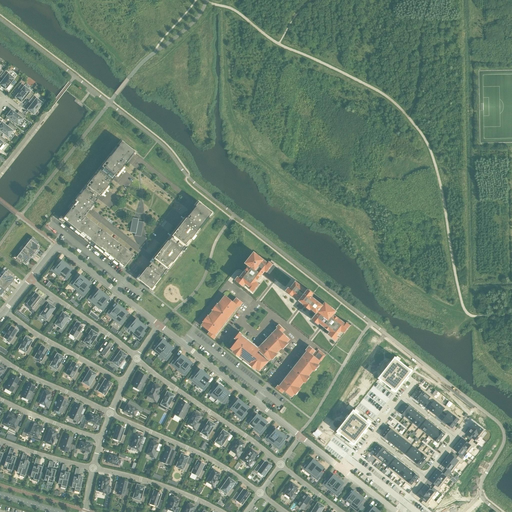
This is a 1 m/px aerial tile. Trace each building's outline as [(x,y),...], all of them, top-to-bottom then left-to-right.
[(13,79),(8,74),(9,74),(5,71),(1,77),(4,80),(0,84),(0,85),(5,89),(13,79)] [(28,99),(33,93),(30,90),(29,91),(24,87),(16,98),(21,102),(25,97),(28,99)] [(33,114),(42,103),(36,99),(37,98),(34,96),(29,102),(32,104),(28,110),(31,112),(30,113),(31,114),(32,114),(33,114)] [(22,120),(25,116),(19,112),(16,115),(11,111),(7,116),(18,124),(22,119),(22,120)] [(13,132),(16,129),(9,124),(7,127),(2,123),(0,124),(0,130),(8,137),(12,131),(13,132)] [(113,180),(134,152),(121,142),(100,170),(84,189),(61,219),(123,268),(133,255),(84,216),(97,199),(113,180)] [(151,289),(211,213),(198,203),(138,279),(151,289)] [(140,236),(141,236),(143,221),(143,223),(138,222),(138,218),(138,220),(132,219),(133,218),(132,218),(130,232),(135,233),(135,236),(135,235),(140,236)] [(39,247),(36,244),(38,242),(33,238),(26,246),(36,254),(39,250),(38,249),(39,247)] [(33,255),(34,253),(36,254),(26,246),(22,252),(32,260),(35,256),(33,255)] [(28,261),(30,259),(32,260),(22,252),(15,261),(20,265),(22,262),(27,266),(30,262),(28,261)] [(328,354),(345,333),(350,326),(350,325),(348,323),(347,325),(334,315),(337,311),(335,310),(326,303),(310,291),(299,281),(272,260),(269,264),(255,253),(246,264),(250,266),(243,275),(240,278),(238,277),(237,277),(238,278),(236,280),(235,279),(235,280),(328,354)] [(58,276),(66,265),(62,261),(58,266),(56,264),(51,270),(58,276)] [(68,273),(72,268),(71,268),(71,269),(66,265),(58,276),(59,274),(66,280),(70,275),(68,273)] [(14,278),(11,276),(13,273),(8,269),(1,278),(11,286),(15,282),(13,280),(14,278)] [(77,290),(85,280),(80,276),(81,276),(80,275),(76,280),(74,278),(69,284),(77,290)] [(8,286),(10,285),(11,286),(1,278),(0,279),(0,286),(7,292),(10,288),(8,286)] [(86,288),(90,283),(85,280),(77,290),(84,296),(89,290),(86,288)] [(95,305),(104,294),(99,291),(99,290),(95,295),(93,293),(88,299),(95,305)] [(37,303),(41,298),(38,295),(39,295),(36,293),(36,294),(35,293),(27,304),(32,308),(32,309),(35,312),(40,305),(37,303)] [(105,303),(109,298),(108,297),(108,298),(104,294),(95,305),(102,311),(107,304),(105,303)] [(199,327),(208,334),(214,339),(216,337),(215,336),(220,329),(219,328),(232,311),(234,312),(238,306),(240,307),(243,303),(237,298),(236,298),(234,302),(225,296),(218,304),(217,304),(212,310),(214,311),(209,316),(208,315),(203,322),(199,327)] [(50,313),(54,308),(51,306),(52,305),(49,303),(49,304),(48,304),(40,315),(46,319),(45,320),(49,322),(53,316),(50,313)] [(114,319),(122,309),(117,305),(118,305),(117,305),(114,309),(111,308),(106,314),(114,319)] [(123,317),(127,312),(122,309),(114,319),(121,325),(126,319),(123,317)] [(68,324),(65,322),(68,317),(63,313),(55,324),(61,328),(58,331),(62,334),(68,324)] [(132,334),(141,323),(136,320),(136,319),(132,324),(130,322),(126,327),(133,333),(132,334)] [(79,332),(82,326),(77,322),(69,334),(75,337),(74,338),(78,341),(82,334),(79,332)] [(142,332),(146,327),(145,327),(141,323),(132,334),(139,340),(144,334),(142,332)] [(257,369),(260,371),(271,359),(272,360),(278,354),(277,353),(282,348),(283,348),(283,349),(289,344),(288,343),(288,344),(287,343),(290,340),(283,333),(285,330),(279,325),(277,327),(278,328),(272,334),(274,335),(258,351),(247,342),(248,341),(242,336),(243,334),(240,332),(235,339),(238,340),(231,349),(234,351),(233,352),(240,357),(240,356),(250,364),(249,365),(256,370),(257,369)] [(14,336),(17,330),(14,328),(15,327),(12,326),(12,327),(11,326),(4,338),(9,341),(9,342),(13,345),(17,338),(14,336)] [(94,340),(97,334),(91,331),(84,342),(89,345),(89,346),(93,349),(97,342),(94,340)] [(29,346),(32,340),(29,339),(29,338),(26,336),(26,337),(19,349),(25,352),(24,353),(28,355),(32,348),(29,346)] [(108,350),(111,345),(106,340),(98,351),(103,355),(103,356),(106,359),(111,352),(108,350)] [(159,355),(167,344),(163,340),(162,340),(159,345),(156,343),(151,349),(159,355)] [(168,353),(172,348),(172,347),(172,348),(167,344),(159,355),(166,361),(171,355),(168,353)] [(44,355),(47,350),(44,348),(45,347),(42,345),(41,346),(35,358),(40,361),(40,362),(44,364),(47,357),(44,355)] [(278,385),(276,388),(282,393),(283,393),(292,400),(296,395),(301,389),(300,388),(304,382),(305,383),(310,377),(309,376),(313,370),(315,371),(320,365),(319,365),(318,364),(325,355),(318,350),(317,352),(316,351),(310,346),(306,350),(308,351),(303,357),(304,358),(286,381),(285,380),(280,386),(278,385)] [(118,366),(126,355),(126,354),(124,352),(123,353),(120,351),(116,356),(113,354),(109,360),(112,363),(113,362),(118,366)] [(60,363),(63,358),(60,356),(60,355),(58,353),(57,354),(57,355),(56,354),(54,357),(55,357),(50,366),(56,369),(55,370),(59,372),(63,365),(60,363)] [(178,370),(186,359),(181,355),(182,355),(181,355),(177,360),(175,358),(170,364),(178,370)] [(395,358),(379,378),(396,391),(412,371),(395,358)] [(187,367),(191,363),(191,362),(191,363),(186,359),(178,370),(185,375),(190,369),(187,367)] [(75,371),(79,366),(73,362),(66,374),(71,377),(71,378),(75,380),(79,373),(75,371)] [(92,380),(96,374),(90,370),(83,382),(88,385),(88,386),(91,389),(96,382),(92,380)] [(196,385),(205,374),(200,370),(196,375),(194,373),(189,379),(196,385)] [(146,384),(143,382),(146,377),(140,374),(133,387),(142,392),(146,384)] [(206,382),(210,377),(209,377),(205,374),(196,385),(204,390),(209,384),(206,382)] [(18,386),(16,384),(19,379),(12,376),(5,389),(14,394),(18,386)] [(104,395),(111,383),(105,380),(102,385),(98,383),(94,390),(98,392),(104,395)] [(157,394),(158,391),(160,387),(159,387),(160,385),(156,383),(155,385),(154,384),(147,396),(153,399),(153,401),(156,403),(160,395),(157,394)] [(32,392),(34,387),(28,384),(22,396),(31,401),(34,394),(32,392)] [(215,399),(221,392),(224,389),(219,385),(215,389),(213,388),(208,394),(215,399)] [(48,400),(49,397),(51,393),(50,393),(50,391),(46,389),(45,391),(44,390),(39,403),(45,406),(45,407),(48,409),(51,401),(48,400)] [(225,397),(229,392),(228,392),(224,389),(221,392),(215,399),(215,400),(217,398),(224,404),(227,399),(225,397)] [(420,389),(414,398),(419,401),(425,393),(420,389)] [(170,401),(173,395),(167,392),(161,404),(167,407),(166,408),(170,410),(174,403),(170,401)] [(425,393),(419,401),(423,405),(430,397),(425,393)] [(64,406),(66,401),(60,398),(55,409),(64,413),(67,407),(64,406)] [(234,414),(240,407),(243,404),(238,400),(238,399),(234,404),(232,402),(228,407),(235,413),(234,414)] [(435,401),(428,409),(433,413),(440,405),(435,401)] [(187,411),(185,410),(187,405),(181,402),(174,415),(183,420),(187,411)] [(135,404),(134,408),(127,404),(124,411),(124,413),(127,415),(128,413),(134,416),(137,410),(141,412),(143,408),(135,404)] [(244,412),(248,407),(247,407),(243,404),(240,407),(234,414),(241,420),(246,414),(244,412)] [(406,404),(400,412),(405,416),(411,408),(406,404)] [(80,413),(82,408),(76,405),(70,417),(79,422),(82,415),(80,413)] [(440,405),(433,413),(438,417),(444,408),(440,405)] [(411,408),(405,416),(409,419),(415,411),(411,408)] [(354,410),(338,431),(354,444),(371,424),(354,410)] [(197,422),(198,419),(200,415),(199,415),(200,413),(196,411),(195,413),(194,412),(187,424),(193,427),(192,429),(196,431),(200,424),(197,422)] [(415,411),(409,419),(413,423),(420,415),(415,411)] [(449,412),(443,421),(448,424),(454,416),(449,412)] [(4,426),(9,428),(15,415),(12,414),(9,413),(5,420),(2,419),(0,424),(3,426),(4,426)] [(98,425),(101,418),(96,417),(96,416),(94,415),(94,416),(90,414),(87,421),(94,423),(93,425),(97,426),(97,425),(98,425)] [(253,429),(259,422),(261,418),(257,415),(257,414),(253,419),(250,417),(247,422),(254,428),(253,429)] [(19,427),(16,425),(20,418),(17,416),(15,415),(9,428),(10,426),(15,428),(13,431),(17,432),(19,427)] [(420,415),(413,423),(418,427),(424,418),(420,415)] [(454,416),(448,424),(452,428),(459,420),(454,416)] [(263,427),(267,422),(266,422),(261,418),(259,422),(253,429),(260,435),(265,429),(263,427)] [(211,430),(214,425),(211,423),(212,422),(209,420),(208,421),(201,433),(207,436),(206,437),(210,439),(214,433),(211,430)] [(427,420),(420,428),(425,432),(431,424),(427,420)] [(25,435),(31,437),(36,423),(34,422),(33,423),(30,422),(27,430),(24,429),(21,436),(25,437),(25,435)] [(41,436),(38,435),(42,427),(39,426),(39,425),(36,424),(37,423),(36,423),(31,437),(36,440),(39,442),(41,436)] [(475,423),(471,428),(479,435),(483,430),(475,423)] [(431,424),(425,432),(429,435),(436,427),(431,424)] [(122,434),(124,428),(120,427),(121,426),(118,425),(117,426),(113,439),(119,441),(119,442),(123,443),(125,436),(122,434)] [(388,427),(382,435),(387,439),(393,431),(388,427)] [(436,427),(429,435),(433,439),(440,431),(436,427)] [(52,445),(56,432),(55,431),(56,430),(52,428),(51,430),(50,430),(45,442),(52,445)] [(471,428),(466,433),(475,440),(479,435),(471,428)] [(272,444),(280,433),(276,430),(276,429),(275,429),(272,434),(269,432),(264,438),(272,444)] [(225,440),(228,434),(225,432),(226,431),(223,430),(223,431),(222,431),(215,442),(221,445),(220,446),(224,449),(228,442),(225,440)] [(393,431),(387,439),(391,442),(397,434),(393,431)] [(440,431),(433,439),(438,442),(445,434),(440,431)] [(140,443),(141,441),(142,437),(141,436),(142,434),(137,433),(137,435),(135,434),(130,450),(136,452),(137,451),(140,452),(143,444),(140,443)] [(282,442),(285,437),(280,433),(272,444),(279,450),(284,444),(282,442)] [(397,434),(391,442),(395,446),(402,438),(397,434)] [(73,445),(70,444),(72,438),(65,436),(61,449),(70,452),(73,445)] [(402,438),(395,446),(399,449),(406,441),(402,438)] [(240,450),(241,448),(244,444),(242,443),(244,442),(240,439),(239,441),(238,440),(230,450),(236,454),(235,456),(238,458),(242,452),(240,450)] [(462,439),(458,444),(466,450),(471,445),(462,439)] [(155,450),(158,444),(157,443),(157,441),(153,440),(153,441),(151,441),(146,454),(153,456),(152,458),(155,459),(158,451),(155,450)] [(406,441),(399,449),(404,453),(411,445),(406,441)] [(90,452),(92,445),(87,444),(85,443),(80,442),(78,449),(85,451),(85,453),(88,454),(89,452),(90,452)] [(458,444),(454,449),(462,455),(466,450),(458,444)] [(380,446),(373,454),(378,458),(385,450),(380,446)] [(413,446),(406,455),(411,458),(418,450),(413,446)] [(11,472),(16,458),(11,457),(14,449),(10,448),(3,466),(4,467),(4,466),(7,467),(6,469),(7,469),(6,470),(11,472),(10,472),(11,472)] [(174,457),(171,456),(173,451),(167,448),(161,462),(170,466),(174,457)] [(252,459),(254,457),(257,454),(251,449),(243,460),(248,464),(247,466),(251,468),(255,462),(252,459)] [(385,450),(378,458),(382,461),(389,453),(385,450)] [(418,450),(411,458),(415,462),(422,454),(418,450)] [(24,477),(29,463),(24,462),(26,454),(23,453),(17,472),(17,471),(20,472),(20,474),(19,475),(24,477)] [(185,463),(188,457),(184,455),(185,454),(182,453),(182,454),(181,454),(176,466),(182,469),(182,470),(186,472),(189,464),(185,463)] [(389,453),(382,461),(387,465),(394,457),(389,453)] [(422,454),(415,462),(420,465),(427,457),(422,454)] [(450,454),(446,459),(454,466),(458,461),(450,454)] [(118,465),(120,459),(109,455),(107,461),(108,462),(107,463),(111,465),(111,463),(118,465)] [(38,482),(42,468),(37,466),(39,459),(36,458),(30,477),(30,476),(33,477),(33,479),(33,480),(37,482),(38,482)] [(310,474),(319,463),(318,463),(314,460),(314,459),(310,464),(308,462),(303,469),(303,468),(310,474)] [(396,459),(389,467),(394,471),(401,462),(396,459)] [(446,459),(442,465),(450,471),(454,466),(446,459)] [(201,470),(203,464),(200,462),(201,461),(198,460),(197,461),(191,473),(197,476),(197,477),(201,479),(204,472),(201,470)] [(51,485),(55,471),(51,470),(53,462),(49,461),(44,480),(47,481),(47,482),(47,484),(51,485)] [(263,476),(270,466),(271,465),(268,463),(267,464),(265,462),(261,467),(258,465),(253,471),(256,474),(258,472),(263,476)] [(401,462),(394,471),(398,474),(405,466),(401,462)] [(322,474),(320,472),(324,467),(323,467),(319,464),(319,463),(310,474),(317,480),(322,474)] [(65,488),(69,474),(64,473),(65,468),(62,467),(63,464),(62,464),(57,483),(58,483),(61,484),(61,485),(61,487),(65,488)] [(405,466),(398,474),(403,477),(409,469),(405,466)] [(79,492),(82,478),(78,477),(79,472),(75,471),(76,468),(71,487),(72,487),(74,488),(74,489),(75,489),(74,491),(79,492)] [(409,469),(403,477),(407,481),(413,472),(409,469)] [(215,479),(217,477),(219,473),(213,470),(206,482),(212,485),(211,486),(214,488),(218,481),(215,479)] [(438,470),(434,475),(442,481),(446,476),(438,470)] [(413,472),(407,481),(412,484),(418,476),(413,472)] [(330,490),(339,479),(334,476),(334,475),(330,480),(328,478),(323,484),(330,490)] [(434,475),(430,480),(438,487),(442,481),(434,475)] [(230,488),(234,482),(231,480),(232,479),(229,477),(229,478),(228,478),(220,489),(226,493),(225,494),(229,496),(233,490),(230,488)] [(111,487),(108,486),(108,484),(109,479),(102,478),(100,491),(106,493),(106,494),(110,495),(111,487)] [(342,490),(340,488),(344,483),(343,483),(339,479),(330,490),(338,495),(337,496),(338,496),(342,490)] [(126,488),(127,482),(120,481),(117,493),(127,495),(129,489),(126,488)] [(294,493),(296,491),(295,491),(298,487),(292,483),(285,493),(290,497),(289,499),(292,501),(297,495),(294,493)] [(142,493),(144,487),(140,486),(140,485),(137,484),(137,485),(133,498),(139,500),(139,501),(143,502),(146,494),(142,493)] [(426,485),(421,491),(430,497),(434,492),(426,485)] [(241,504),(249,493),(243,489),(240,494),(236,492),(232,499),(235,501),(236,500),(241,504)] [(159,500),(161,493),(157,492),(157,491),(155,490),(154,491),(149,504),(156,506),(155,507),(159,508),(162,501),(159,500)] [(350,506),(359,495),(354,492),(354,491),(350,496),(348,494),(344,499),(345,499),(351,504),(350,506)] [(421,491),(417,496),(426,502),(430,497),(421,491)] [(310,505),(307,503),(311,498),(305,494),(298,505),(306,510),(310,505)] [(362,506),(360,504),(364,499),(364,498),(363,499),(359,495),(350,506),(351,506),(358,511),(357,511),(358,511),(362,506)] [(176,506),(178,500),(177,499),(178,498),(174,496),(173,498),(172,497),(167,509),(173,511),(177,511),(179,508),(176,506)] [(191,511),(192,511),(194,506),(193,506),(194,504),(189,502),(189,504),(187,504),(183,511),(191,511)] [(320,511),(324,507),(321,505),(321,504),(319,502),(318,503),(312,511),(320,511)]
